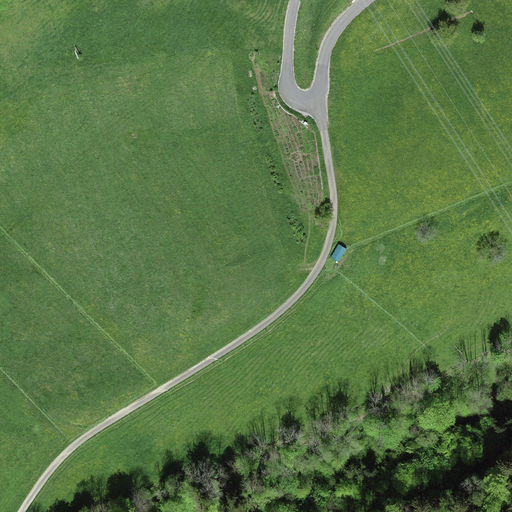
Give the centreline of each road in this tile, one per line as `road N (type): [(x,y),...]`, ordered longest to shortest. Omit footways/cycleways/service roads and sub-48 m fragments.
road 1 (track): [(319,104),(333,224),(302,291),(252,332),(90,432),(21,511)]
road 2 (track): [(319,104),(298,101),(287,87),(295,0)]
